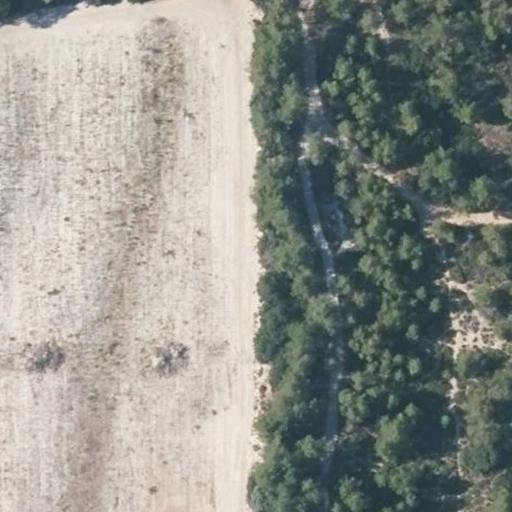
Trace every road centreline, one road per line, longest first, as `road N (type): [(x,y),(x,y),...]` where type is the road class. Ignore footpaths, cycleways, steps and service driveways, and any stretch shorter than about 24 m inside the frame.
road 1 (track): [(320,511),(338,352),(300,156),(310,121),(305,41),(287,0)]
road 2 (track): [(310,97),(337,143),(438,217),(511,218)]
road 3 (track): [(192,0),(0,26)]
